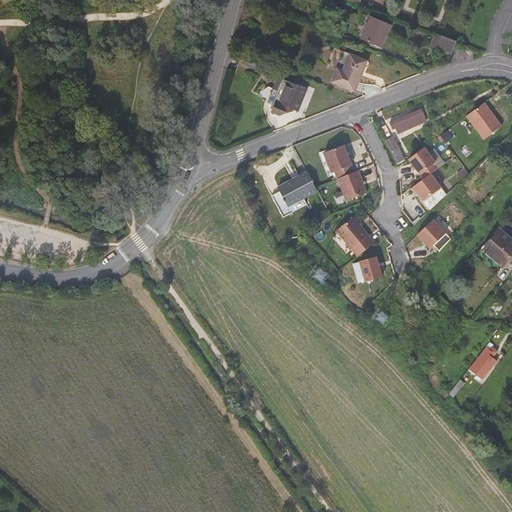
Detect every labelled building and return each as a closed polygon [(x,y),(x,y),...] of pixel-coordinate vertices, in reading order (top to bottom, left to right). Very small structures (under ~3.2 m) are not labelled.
[(371,17),(362,39),(381,46),(390,24),(371,17)] [(430,44),(437,47),(442,35),(435,32),(430,44)] [(451,52),(456,40),(442,35),(437,47),(451,52)] [(338,68),(332,81),(355,91),(368,61),(350,54),(344,70),(338,68)] [(288,81),(279,104),(276,103),(271,112),(280,116),(291,112),(292,110),(298,112),(307,89),(288,81)] [(486,103),(469,115),(486,139),(504,126),(486,103)] [(420,110),(410,114),(389,124),(392,131),(396,129),(398,134),(425,122),(420,110)] [(385,142),(398,164),(405,160),(392,139),(385,142)] [(344,145),(324,153),(332,173),(352,165),(344,145)] [(425,147),(409,159),(421,174),(422,173),(435,163),(436,162),(425,147)] [(435,163),(422,173),(425,178),(431,174),(439,168),(435,163)] [(352,165),(332,173),(335,180),(338,179),(355,172),(352,165)] [(286,204),(315,188),(308,174),(305,170),(277,186),(286,204)] [(355,172),(338,179),(347,201),(367,193),(358,171),(355,172)] [(425,178),(413,187),(431,211),(447,195),(431,174),(425,178)] [(354,217),(337,231),(358,256),(375,243),(354,217)] [(437,217),(421,232),(434,245),(437,242),(444,249),(456,236),(437,217)] [(511,236),(502,228),(486,248),(505,264),(511,254),(511,236)] [(377,256),(360,261),(366,282),(383,277),(377,256)] [(497,351),(489,362),(483,358),(474,369),(486,378),(503,356),(497,351)]
